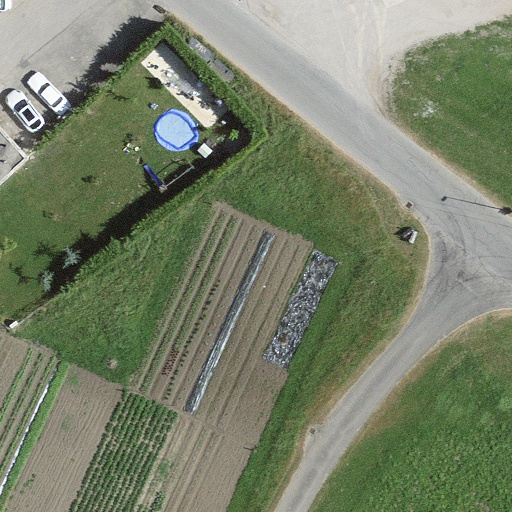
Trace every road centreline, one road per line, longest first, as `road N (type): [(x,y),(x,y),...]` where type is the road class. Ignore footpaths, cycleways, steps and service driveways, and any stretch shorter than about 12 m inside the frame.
road 1 (unclassified): [(192,0),(510,242)]
road 2 (residential): [(510,242),(321,447),(294,511)]
road 3 (track): [(478,0),(286,75)]
